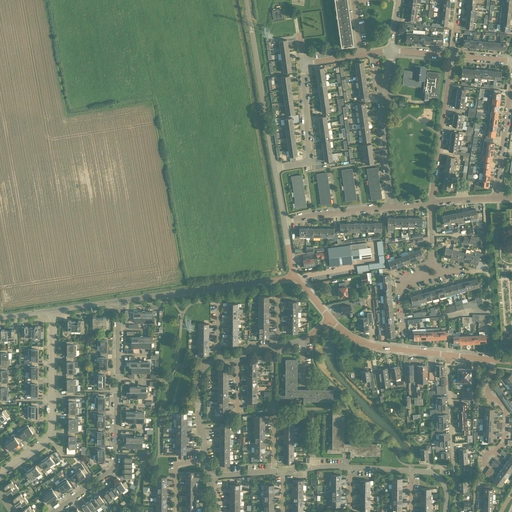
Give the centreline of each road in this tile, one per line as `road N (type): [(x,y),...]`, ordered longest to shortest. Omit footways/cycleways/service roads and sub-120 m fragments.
road 1 (residential): [(53,511),(116,458),(117,301)]
road 2 (residential): [(0,473),(52,430),(53,310)]
road 3 (residential): [(474,511),(484,457),(503,441),(505,410),(487,390),(491,360)]
road 4 (residential): [(430,203),(451,56)]
road 5 (residential): [(455,499),(447,355)]
road 6 (residential): [(251,32),(274,168)]
road 7 (residential): [(274,168),(308,156),(302,63)]
road 8 (residential): [(411,471),(283,470)]
road 9 (residential): [(447,355),(370,344),(330,318)]
